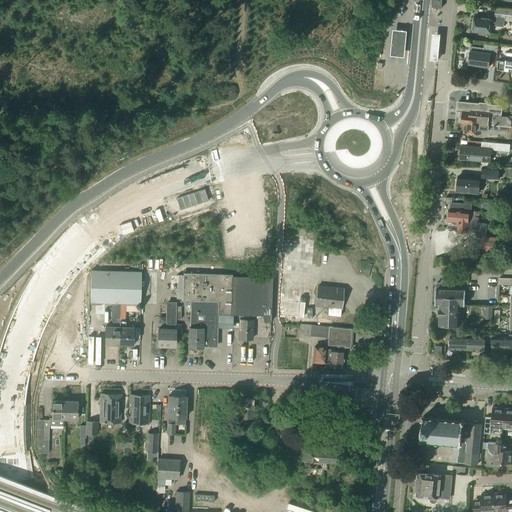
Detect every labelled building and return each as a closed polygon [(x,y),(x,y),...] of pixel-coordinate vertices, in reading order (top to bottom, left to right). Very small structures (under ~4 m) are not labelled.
[(442,8),(442,0),(432,0),(432,7),(442,8)] [(511,21),(511,9),(497,8),(495,19),(475,17),(473,32),(490,34),(491,26),(504,27),(505,20),(511,21)] [(405,31),(391,30),(388,56),(402,57),(405,31)] [(438,61),(440,34),(432,33),(430,60),(438,61)] [(467,55),(466,65),(473,66),(473,65),(489,67),(491,56),(497,57),(498,46),(492,45),(484,44),(484,48),(471,46),(470,56),(467,55)] [(511,53),(507,53),(505,62),(498,61),(497,70),(511,71),(511,53)] [(459,102),(457,122),(466,123),(494,125),(511,126),(511,120),(511,119),(511,116),(509,116),(509,117),(501,116),(502,105),(486,104),(482,104),(465,102),(459,102)] [(511,132),(511,126),(494,125),(466,123),(465,133),(480,134),(480,130),(489,130),(493,130),(511,132)] [(510,144),(482,142),(481,148),(461,146),(460,159),(490,162),(491,150),(510,152),(510,144)] [(482,168),(481,180),(499,181),(499,169),(482,168)] [(457,182),(457,186),(458,187),(457,192),(458,192),(458,191),(478,193),(478,194),(480,179),(479,179),(459,177),(458,181),(457,182)] [(481,209),(493,210),(494,204),(482,202),(481,209)] [(472,205),(445,203),(443,228),(449,229),(449,228),(456,229),(456,231),(460,232),(461,233),(464,234),(466,232),(469,232),(476,233),(475,237),(481,238),(480,253),(498,254),(499,238),(486,238),(487,224),(477,223),(478,218),(479,218),(479,212),(471,211),(472,205)] [(118,333),(119,304),(121,272),(91,271),(90,303),(113,303),(113,327),(105,327),(105,345),(118,345),(118,333)] [(140,304),(141,272),(121,272),(119,304),(125,304),(140,304)] [(231,302),(232,274),(183,273),(183,274),(182,299),(182,303),(188,303),(188,304),(190,304),(190,328),(189,328),(188,347),(209,348),(209,345),(217,346),(218,315),(230,315),(231,302)] [(264,322),(270,322),(272,278),(233,276),(232,315),(239,315),(238,340),(252,340),(253,316),(264,316),(264,322)] [(511,278),(499,278),(499,284),(511,285),(511,296),(511,295),(511,278)] [(452,284),(452,282),(442,281),(442,284),(437,283),(437,289),(436,289),(436,305),(440,305),(461,305),(465,305),(465,290),(454,290),(454,284),(452,284)] [(340,317),(343,289),(318,287),(316,307),(328,308),(327,315),(340,317)] [(133,346),(133,328),(124,327),(125,304),(119,304),(118,333),(118,345),(133,346)] [(180,321),(181,312),(176,312),(176,305),(166,305),(165,324),(167,324),(167,329),(158,329),(158,346),(174,347),(175,330),(174,330),(174,324),(175,324),(175,320),(180,321)] [(460,326),(461,305),(440,305),(439,325),(460,326)] [(328,338),(329,327),(305,325),(304,336),(328,338)] [(350,348),(352,329),(329,327),(328,338),(327,346),(337,347),(336,351),(330,351),(330,350),(327,350),(330,350),(328,363),(328,367),(329,367),(330,368),(333,368),(334,367),(343,368),(344,348),(350,348)] [(449,341),(449,344),(451,346),(451,349),(484,350),(485,343),(488,343),(488,336),(485,336),(485,337),(451,336),(451,339),(449,341)] [(488,336),(488,343),(492,343),(492,351),(511,351),(511,337),(492,337),(492,336),(488,336)] [(328,363),(330,350),(327,350),(327,348),(314,347),(313,362),(325,363),(325,362),(328,363)] [(120,423),(121,395),(100,394),(99,422),(120,423)] [(148,424),(149,396),(129,395),(129,423),(148,424)] [(185,418),(186,397),(168,396),(167,434),(175,434),(175,418),(185,418)] [(253,417),(253,399),(240,399),(239,420),(245,420),(245,417),(253,417)] [(64,419),(64,401),(52,401),(51,419),(49,418),(49,420),(43,420),(43,428),(42,440),(43,440),(49,440),(49,426),(64,426),(64,419)] [(77,420),(77,402),(64,401),(64,419),(77,420)] [(503,428),(504,408),(492,407),(491,427),(503,428)] [(511,409),(504,408),(503,428),(511,428),(511,409)] [(425,418),(425,416),(423,416),(423,418),(421,418),(421,420),(423,420),(421,438),(419,438),(419,440),(421,440),(421,442),(423,442),(423,440),(429,440),(429,442),(430,442),(430,441),(436,441),(436,443),(438,443),(438,441),(444,442),(444,444),(446,444),(446,442),(452,442),(452,444),(453,444),(454,443),(459,443),(459,445),(461,445),(461,443),(463,444),(463,442),(467,443),(466,453),(479,454),(481,425),(477,424),(477,421),(474,421),(473,424),(469,424),(465,424),(465,422),(463,422),(463,420),(462,420),(462,422),(456,421),(456,419),(454,419),(454,421),(448,421),(448,419),(446,418),(446,420),(440,420),(440,418),(438,418),(438,419),(433,419),(433,417),(431,417),(430,419),(425,418)] [(96,434),(97,423),(86,422),(86,434),(96,434)] [(131,437),(131,433),(127,433),(127,437),(116,436),(116,449),(124,449),(124,455),(132,455),(132,437),(131,437)] [(147,433),(146,452),(158,453),(159,433),(147,433)] [(511,463),(511,451),(501,450),(501,444),(488,443),(487,449),(488,449),(488,451),(491,455),(493,455),(493,462),(494,462),(494,464),(495,465),(497,466),(499,464),(499,463),(511,463)] [(299,460),(334,463),(335,451),(300,449),(299,460)] [(158,458),(156,479),(154,511),(159,511),(161,492),(162,487),(165,487),(165,485),(170,486),(171,480),(178,480),(180,460),(158,458)] [(419,465),(418,472),(428,473),(429,466),(419,465)] [(450,499),(451,486),(452,476),(428,473),(418,472),(417,487),(414,488),(414,492),(416,494),(416,495),(430,497),(430,499),(430,500),(432,502),(433,503),(435,502),(437,501),(437,499),(438,497),(450,499)] [(188,511),(189,491),(175,491),(175,511),(188,511)] [(506,492),(493,493),(494,511),(511,511),(511,504),(507,505),(506,492)] [(482,506),(474,507),(474,511),(494,511),(493,493),(481,494),(482,506)]
